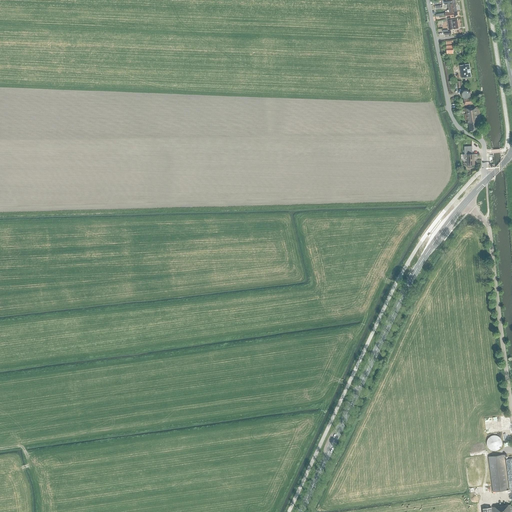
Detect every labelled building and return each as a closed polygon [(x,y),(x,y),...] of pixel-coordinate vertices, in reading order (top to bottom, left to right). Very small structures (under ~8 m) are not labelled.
[(448,4),(449,13),(457,11),(455,3),(448,4)] [(458,28),(457,19),(448,20),(449,30),(458,28)] [(471,77),(469,64),(459,66),(462,78),(471,77)] [(470,92),(467,90),(464,90),(462,93),(462,97),(465,99),(467,98),(468,98),(470,95),(470,92)] [(480,120),(478,107),(464,109),(464,112),(466,111),(466,114),(465,115),(465,120),(467,120),(467,124),(469,124),(470,131),(473,131),(473,133),(480,132),(479,130),(478,123),(480,122),(479,120),(480,120)] [(472,154),(472,150),(465,150),(465,154),(467,154),(467,165),(471,165),(472,165),(474,165),(474,157),(479,157),(479,154),(472,154)] [(495,435),(494,435),(493,435),(492,436),(491,436),(490,436),(490,437),(489,438),(488,439),(487,440),(487,441),(487,442),(487,443),(487,444),(487,445),(487,446),(487,447),(488,447),(489,448),(489,449),(490,450),(491,450),(492,450),(493,451),(494,451),(495,451),(496,451),(496,450),(497,450),(498,450),(499,449),(500,448),(501,447),(502,445),(502,444),(502,443),(502,442),(502,441),(501,440),(501,439),(500,438),(499,437),(498,437),(498,436),(497,436),(496,436),(495,435)] [(505,456),(505,455),(488,457),(493,492),(508,490),(504,456),(505,456)]
